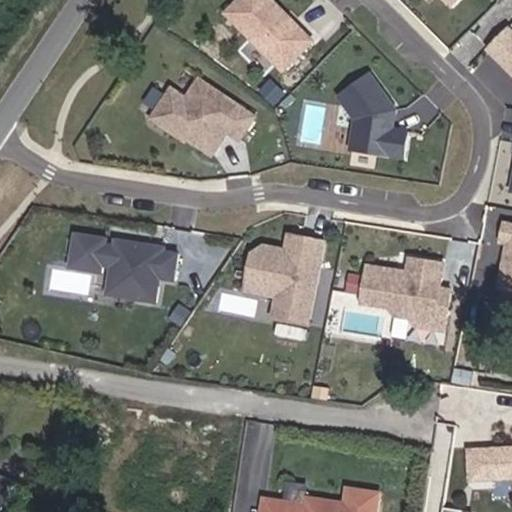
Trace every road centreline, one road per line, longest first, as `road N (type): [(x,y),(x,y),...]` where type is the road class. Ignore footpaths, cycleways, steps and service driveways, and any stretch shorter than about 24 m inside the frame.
road 1 (residential): [(372,0),(478,102),(483,135),(475,176),(457,204),(427,214),(271,190),(211,201),(60,175),(0,141)]
road 2 (unknown): [(0,349),(196,393),(414,422)]
road 3 (unclassified): [(0,120),(82,0)]
